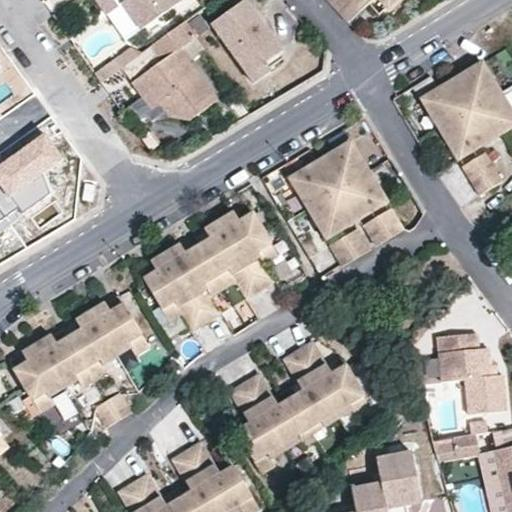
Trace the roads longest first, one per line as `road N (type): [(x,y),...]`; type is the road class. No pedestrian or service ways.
road 1 (residential): [(51,511),(192,373),(448,218)]
road 2 (residential): [(150,208),(4,0)]
road 3 (residential): [(150,208),(365,79)]
road 4 (residential): [(0,302),(150,208)]
road 5 (residential): [(448,218),(365,79)]
road 6 (residential): [(365,79),(500,0)]
